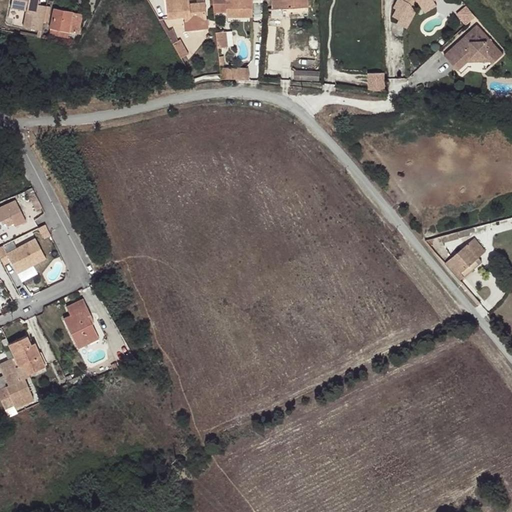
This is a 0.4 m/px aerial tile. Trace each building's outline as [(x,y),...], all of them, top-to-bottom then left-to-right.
[(43,21),(45,6),(37,5),(37,0),(11,0),(10,9),(24,12),(22,27),(41,30),(43,21)] [(165,0),(168,19),(185,17),(191,17),(192,21),(207,20),(205,3),(204,3),(203,0),(196,0),(197,4),(190,5),(189,0),(165,0)] [(212,0),(214,13),(226,13),(226,8),(252,8),(252,0),(212,0)] [(272,0),(273,9),(307,6),(307,0),(272,0)] [(407,0),(406,1),(404,0),(396,0),(393,8),(396,10),(393,17),(398,19),(396,23),(406,28),(414,12),(410,6),(417,2),(421,8),(432,0),(407,0)] [(437,5),(434,0),(432,0),(421,8),(424,13),(437,5)] [(414,12),(421,8),(417,2),(410,6),(414,12)] [(456,14),(465,24),(475,16),(465,5),(456,14)] [(252,8),(226,8),(226,13),(227,17),(252,17),(252,8)] [(49,28),(68,32),(68,30),(78,33),(81,15),(73,14),(73,12),(53,9),(49,28)] [(67,37),(68,32),(49,28),(48,33),(67,37)] [(226,32),(216,33),(218,48),(228,48),(226,32)] [(486,57),(490,61),(492,64),(503,54),(489,38),(485,41),(470,40),(465,36),(444,55),(457,71),(468,61),(468,57),(486,57)] [(180,41),(173,44),(181,58),(188,54),(180,41)] [(224,57),(219,57),(221,79),(246,80),(246,69),(236,68),(237,69),(224,69),(224,57)] [(385,89),(385,70),(368,71),(368,90),(385,89)] [(319,81),(319,73),(295,71),(295,80),(319,81)] [(41,207),(31,188),(25,190),(35,210),(41,207)] [(0,220),(9,216),(14,225),(25,220),(14,200),(0,206),(0,220)] [(469,234),(468,229),(447,235),(451,239),(469,234)] [(8,253),(21,281),(39,272),(35,264),(46,258),(33,230),(0,246),(0,255),(1,257),(8,253)] [(473,239),(459,251),(445,263),(459,280),(481,261),(477,257),(484,251),(473,239)] [(89,318),(91,316),(82,298),(66,306),(70,315),(64,318),(77,347),(89,342),(87,338),(96,334),(90,322),(89,318)] [(26,336),(8,344),(14,357),(18,366),(23,364),(28,374),(44,366),(34,342),(30,344),(26,336)] [(12,405),(14,407),(33,399),(24,378),(29,376),(28,374),(23,364),(18,366),(14,357),(0,363),(0,369),(3,376),(4,376),(7,384),(5,385),(5,386),(12,405)] [(72,388),(83,383),(79,376),(68,381),(72,388)] [(39,396),(41,401),(52,397),(49,391),(39,396)] [(10,406),(4,408),(8,416),(16,412),(15,410),(12,411),(10,406)]
